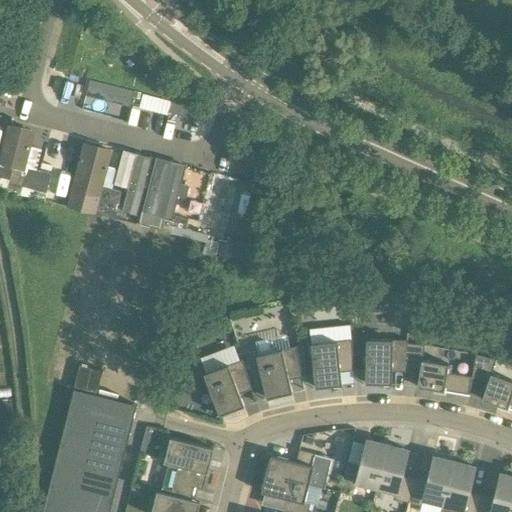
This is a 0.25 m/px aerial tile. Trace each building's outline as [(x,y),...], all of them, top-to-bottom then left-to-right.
[(209,112),(197,108),(194,108),(180,104),(178,104),(172,102),(171,102),(169,114),(194,120),(208,124),(211,111),(209,111),(209,112)] [(33,137),(8,131),(0,163),(0,168),(23,174),(33,137)] [(69,140),(48,134),(38,165),(59,172),(69,140)] [(31,147),(27,168),(36,170),(41,149),(31,147)] [(107,156),(78,148),(68,187),(97,195),(107,156)] [(185,169),(156,161),(144,211),(173,218),(185,169)] [(135,197),(143,166),(132,163),(124,194),(135,197)] [(27,168),(20,195),(32,198),(33,198),(40,171),(27,168)] [(51,174),(40,171),(33,198),(44,201),(51,174)] [(227,239),(241,185),(212,178),(199,232),(227,239)] [(100,197),(97,206),(107,209),(111,189),(102,188),(100,197)] [(111,189),(107,209),(116,211),(118,202),(121,192),(111,189)] [(71,190),(66,207),(96,214),(97,206),(100,197),(71,190)] [(176,216),(171,234),(184,238),(186,229),(188,220),(176,216)] [(186,229),(184,238),(205,244),(208,234),(186,229)] [(219,244),(207,241),(203,254),(216,256),(219,244)] [(218,256),(232,259),(234,245),(221,242),(218,256)] [(245,261),(248,247),(234,245),(232,259),(245,261)] [(366,313),(366,298),(354,298),(353,313),(366,313)] [(307,314),(306,300),(292,301),(293,315),(307,314)] [(352,340),(311,345),(315,389),(342,386),(340,373),(353,371),(352,340)] [(392,372),(405,372),(407,344),(408,341),(366,340),(365,384),(392,385),(392,372)] [(469,396),(472,378),(472,377),(447,373),(449,365),(422,361),(425,346),(407,344),(405,372),(419,373),(417,387),(469,396)] [(302,377),(297,347),(256,356),(266,399),(292,393),(289,380),(302,377)] [(511,410),(511,381),(492,375),(496,360),(476,355),(472,377),(472,378),(488,383),(482,400),(511,410)] [(252,390),(242,360),(204,375),(219,416),(244,407),(239,394),(252,390)] [(109,511),(145,381),(120,375),(113,400),(73,389),(42,511),(109,511)] [(315,438),(306,436),(305,444),(313,446),(315,438)] [(170,495),(191,500),(194,487),(203,489),(208,467),(200,465),(204,446),(170,438),(164,463),(177,466),(170,495)] [(140,455),(152,458),(155,443),(143,440),(140,455)] [(356,483),(377,489),(387,446),(366,441),(360,466),(347,462),(341,486),(354,489),(356,483)] [(395,500),(408,503),(414,479),(402,476),(408,451),(387,446),(377,489),(397,494),(395,500)] [(271,456),(266,474),(309,485),(313,467),(319,468),(322,456),(299,450),(296,462),(271,456)] [(423,500),(443,505),(454,463),(433,457),(427,482),(414,479),(408,503),(421,506),(423,500)] [(454,463),(443,505),(441,511),(477,511),(481,496),(469,493),(475,468),(454,463)] [(304,503),(309,485),(266,474),(261,493),(286,499),(284,511),(287,511),(308,511),(310,505),(304,503)] [(511,511),(511,477),(500,474),(493,499),(481,496),(477,511),(511,511)] [(188,511),(191,500),(170,495),(157,492),(151,511),(188,511)]
